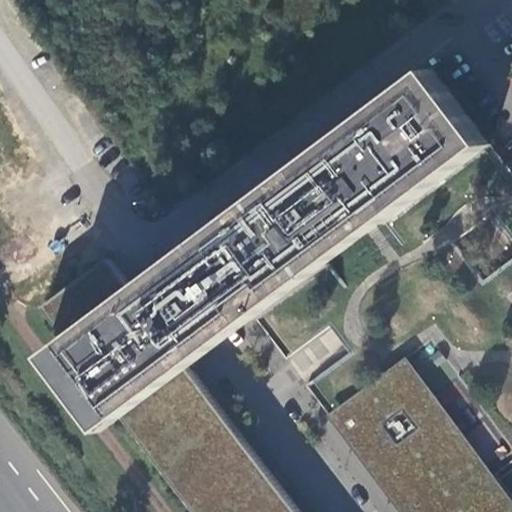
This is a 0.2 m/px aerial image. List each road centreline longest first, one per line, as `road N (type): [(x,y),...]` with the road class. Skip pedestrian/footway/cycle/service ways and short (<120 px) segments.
road 1 (residential): [(451,20),(141,252)]
road 2 (residential): [(337,511),(141,252)]
road 3 (residential): [(0,53),(141,252)]
road 4 (track): [(168,511),(46,356)]
